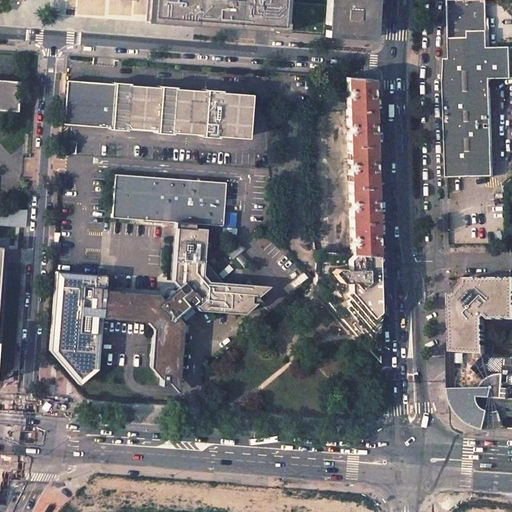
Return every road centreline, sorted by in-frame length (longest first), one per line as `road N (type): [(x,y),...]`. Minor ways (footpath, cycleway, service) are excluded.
road 1 (unclassified): [(51,37),(22,480)]
road 2 (tertiary): [(405,496),(410,357),(392,65)]
road 3 (primary): [(22,480),(179,480),(405,496)]
road 4 (unclassified): [(51,37),(392,65)]
